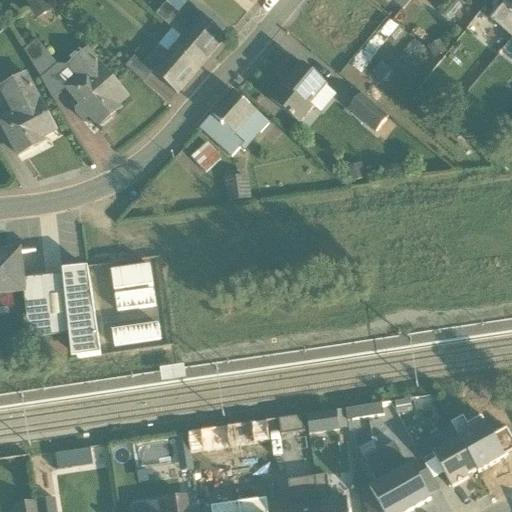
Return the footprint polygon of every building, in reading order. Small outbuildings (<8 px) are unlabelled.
[(31,0),(28,2),(37,15),(48,7),(43,0),(31,0)] [(171,0),(157,16),(174,30),(208,60),(224,41),(199,19),(182,4),(185,0),(171,0)] [(387,0),(403,12),(411,0),(387,0)] [(511,42),(511,40),(511,0),(508,0),(489,23),(511,42)] [(375,55),(399,26),(390,19),(366,48),(375,55)] [(178,96),(208,60),(174,30),(141,65),(134,59),(125,70),(143,85),(151,75),(178,96)] [(440,42),(426,49),(433,61),(446,54),(440,42)] [(58,67),(37,44),(24,56),(52,100),(64,90),(78,107),(74,111),(84,124),(89,120),(97,130),(112,117),(109,114),(126,100),(86,52),(64,69),(58,67)] [(391,72),(362,47),(352,58),(381,84),(391,72)] [(326,88),(300,65),(287,79),(291,82),(285,89),(281,86),(268,101),(298,127),(313,110),(310,107),(326,88)] [(0,88),(0,94),(11,115),(0,120),(0,126),(17,159),(33,150),(30,145),(56,131),(26,74),(0,88)] [(269,126),(232,94),(200,131),(231,159),(239,150),(245,154),(269,126)] [(379,111),(360,95),(348,111),(367,126),(379,111)] [(220,160),(206,145),(191,160),(205,175),(220,160)] [(246,178),(224,181),(226,203),(249,201),(246,178)] [(62,277),(23,282),(20,254),(0,256),(0,298),(24,296),(29,341),(68,337),(62,277)] [(117,312),(157,305),(150,265),(110,271),(117,312)] [(62,273),(62,277),(68,337),(71,361),(100,357),(87,270),(62,273)] [(111,327),(113,347),(162,342),(160,322),(111,327)] [(311,433),(338,429),(336,411),(309,414),(311,433)] [(303,434),(301,417),(277,421),(279,437),(303,434)] [(476,474),(478,476),(505,461),(504,460),(511,454),(511,440),(500,419),(457,443),(476,474)] [(476,474),(457,443),(449,429),(419,447),(427,461),(432,458),(451,491),(468,481),(467,479),(476,474)] [(407,511),(414,511),(430,503),(411,466),(406,469),(393,446),(376,455),(407,511)] [(103,448),(62,449),(62,464),(103,462),(103,448)] [(377,485),(369,490),(380,511),(407,511),(376,455),(364,461),(377,485)] [(319,511),(347,511),(347,503),(331,504),(326,478),(315,479),(319,511)] [(319,511),(315,479),(287,484),(291,511),(319,511)] [(187,511),(185,499),(164,502),(165,511),(187,511)] [(266,511),(265,499),(237,503),(238,511),(266,511)] [(55,511),(54,501),(36,504),(37,511),(55,511)] [(238,511),(237,503),(209,508),(210,511),(238,511)]
